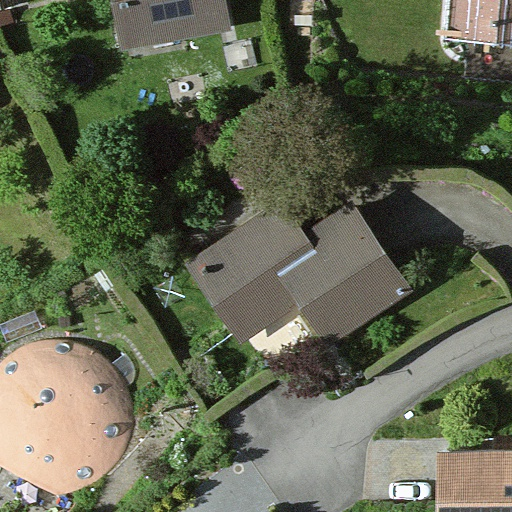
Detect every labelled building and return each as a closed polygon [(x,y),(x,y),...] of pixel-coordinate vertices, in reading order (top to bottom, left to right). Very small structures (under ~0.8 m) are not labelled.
[(111,0),(122,60),(233,41),(225,0),(111,0)] [(511,0),(454,0),(451,39),(511,45),(511,0)] [(281,201),(182,271),(236,348),(300,303),(335,353),(417,295),(351,201),(304,234),(281,201)] [(116,466),(127,426),(117,386),(88,357),(47,346),(7,356),(0,363),(0,488),(6,495),(47,506),(87,495),(116,466)] [(511,511),(511,454),(440,451),(437,511),(511,511)]
